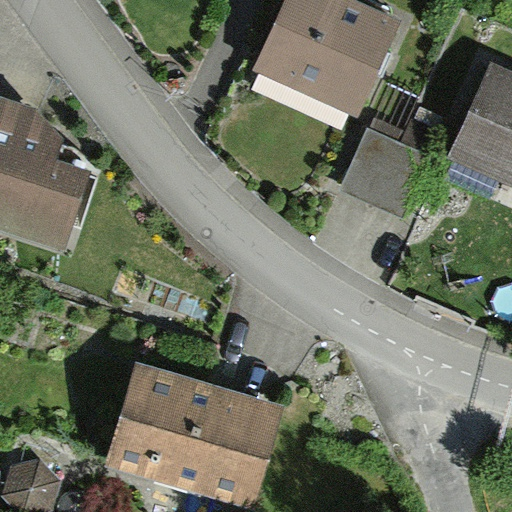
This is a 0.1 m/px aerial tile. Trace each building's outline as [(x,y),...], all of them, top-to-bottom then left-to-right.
[(287,0),(255,70),(355,115),(399,20),(354,0),(287,0)] [(451,155),(511,183),(511,73),(493,65),(451,155)] [(0,227),(65,250),(94,172),(59,158),(67,138),(37,111),(0,98),(0,227)] [(341,189),(397,214),(424,155),(368,129),(341,189)] [(105,464),(254,508),(286,403),(137,359),(105,464)] [(40,460),(13,465),(4,495),(23,511),(34,511),(53,507),(61,480),(40,460)]
